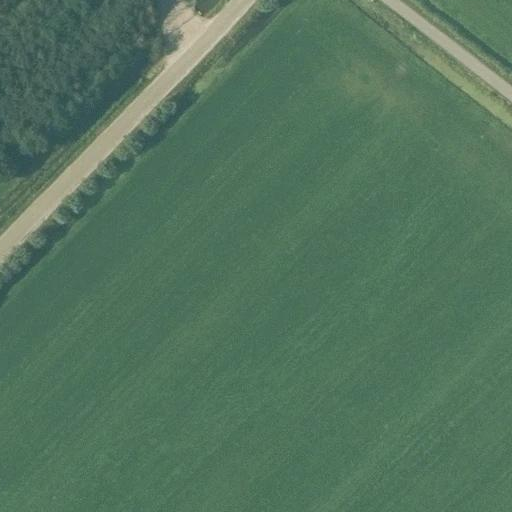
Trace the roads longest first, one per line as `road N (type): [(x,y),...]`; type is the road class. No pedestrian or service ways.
road 1 (unclassified): [(0,254),(242,0)]
road 2 (unclassified): [(511,95),(388,0)]
